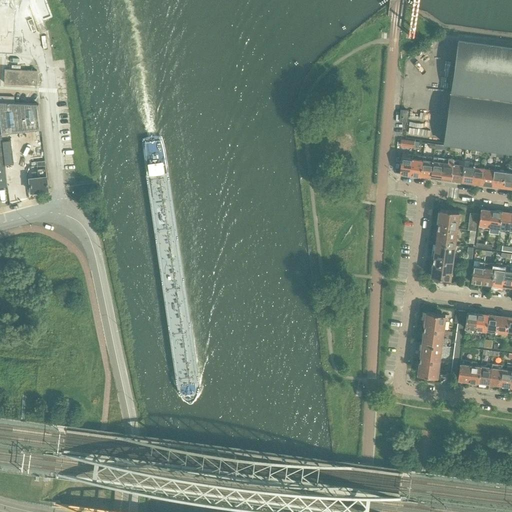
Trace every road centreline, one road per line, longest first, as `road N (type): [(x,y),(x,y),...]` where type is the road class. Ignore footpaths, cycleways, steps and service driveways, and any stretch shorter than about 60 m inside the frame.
road 1 (unclassified): [(134,511),(131,424),(81,233),(46,214),(0,225)]
road 2 (residential): [(364,511),(382,183)]
road 3 (unknown): [(59,217),(47,65),(34,43),(0,34)]
road 4 (residential): [(382,183),(396,17)]
